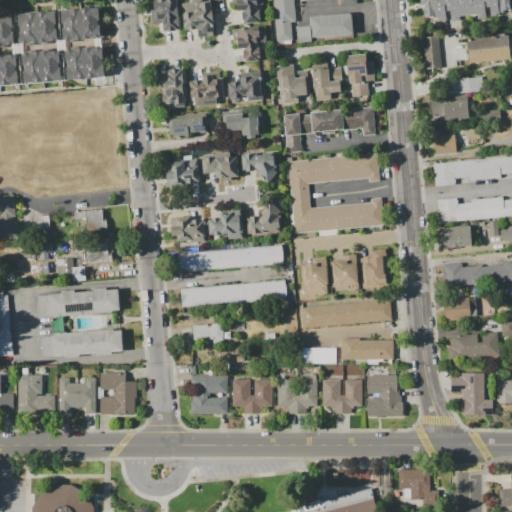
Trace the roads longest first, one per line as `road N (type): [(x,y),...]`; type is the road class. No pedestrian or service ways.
road 1 (residential): [(391,0),(427,373),(468,466),(467,511)]
road 2 (residential): [(125,0),(164,443)]
road 3 (residential): [(511,446),(183,443)]
road 4 (residential): [(164,443),(0,445)]
